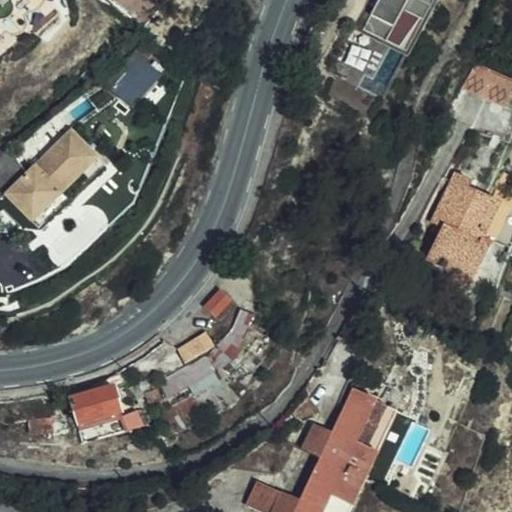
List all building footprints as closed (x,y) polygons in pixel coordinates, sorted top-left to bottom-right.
[(45,0),(0,0),(0,44),(49,4),(45,0)] [(377,0),(341,77),(388,99),(434,0),(377,0)] [(134,108),(163,73),(140,53),(110,89),(134,108)] [(487,91),(445,76),(436,101),(477,118),(487,91)] [(0,209),(14,201),(21,207),(19,214),(19,218),(23,221),(28,223),(35,222),(42,229),(70,199),(63,193),(84,174),(91,180),(106,164),(87,144),(83,144),(79,135),(73,133),(69,134),(37,166),(33,166),(24,167),(20,172),(17,177),(0,187),(0,209)] [(448,192),(451,187),(433,179),(410,229),(421,234),(406,267),(452,288),(469,248),(460,243),(478,206),(448,192)] [(216,316),(231,300),(221,290),(205,305),(216,316)] [(244,338),(254,318),(241,310),(230,330),(206,353),(217,364),(244,338)] [(203,347),(195,335),(176,347),(184,359),(203,347)] [(164,375),(150,384),(153,391),(145,395),(150,406),(163,401),(159,389),(170,385),(174,392),(197,378),(190,365),(165,377),(164,375)] [(92,392),(70,400),(79,424),(121,410),(109,375),(89,383),(92,392)] [(86,384),(67,390),(70,400),(92,392),(89,383),(86,384)] [(348,393),(397,412),(397,410),(351,388),(348,393)] [(359,491),(397,412),(348,393),(331,430),(313,422),(303,446),(319,454),(311,471),(359,491)] [(348,511),(359,491),(311,471),(299,499),(282,491),(272,511),(348,511)]
